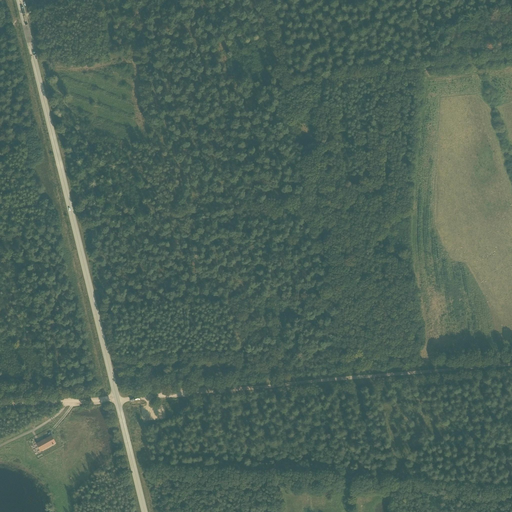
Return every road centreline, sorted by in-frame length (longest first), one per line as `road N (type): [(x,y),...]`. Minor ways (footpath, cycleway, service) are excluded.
road 1 (tertiary): [(144,511),(19,0)]
road 2 (track): [(292,84),(511,56)]
road 3 (track): [(167,394),(324,381)]
road 4 (track): [(355,378),(511,365)]
